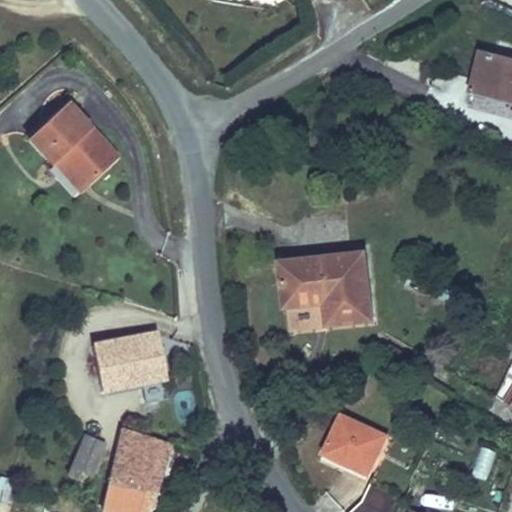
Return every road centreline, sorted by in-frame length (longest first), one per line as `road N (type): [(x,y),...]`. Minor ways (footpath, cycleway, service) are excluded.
road 1 (unclassified): [(185,129),(194,147),(203,273),(228,419),(289,511)]
road 2 (unclassified): [(185,129),(390,0)]
road 3 (unclassified): [(95,0),(165,89),(185,129)]
